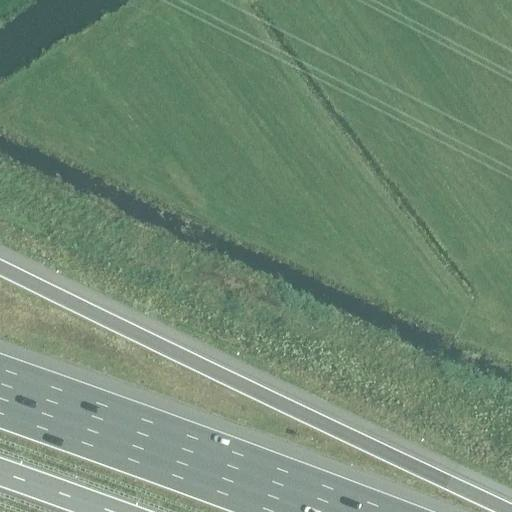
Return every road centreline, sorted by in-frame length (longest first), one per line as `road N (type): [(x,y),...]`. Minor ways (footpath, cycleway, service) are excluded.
road 1 (motorway): [(509,511),(0,269)]
road 2 (motorway): [(324,511),(0,394)]
